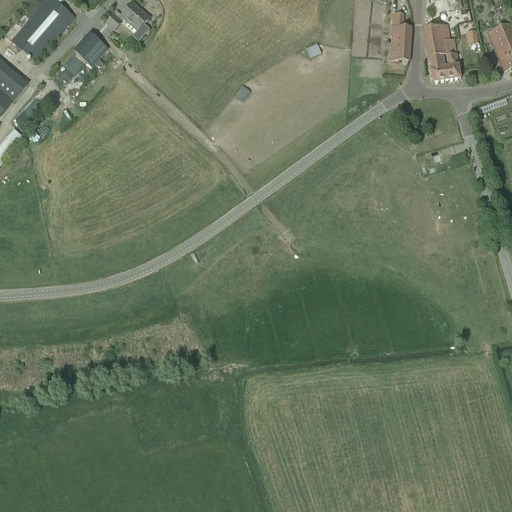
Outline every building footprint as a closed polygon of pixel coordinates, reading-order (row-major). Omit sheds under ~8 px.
[(35,64),(74,19),(52,1),(52,0),(48,0),(11,43),(35,64)] [(447,0),(447,2),(446,2),(449,14),(462,12),(461,11),(467,9),(464,0),(447,0)] [(137,32),(132,38),(138,44),(149,31),(143,26),(149,20),(133,6),(127,12),(126,12),(121,18),(116,13),(106,25),(114,33),(122,24),(124,21),(137,32)] [(410,64),(410,55),(412,29),(404,29),(404,15),(393,14),(390,62),(410,64)] [(488,34),(505,73),(511,70),(511,25),(510,25),(508,19),(501,21),(504,28),(488,34)] [(447,26),(424,30),(433,85),(460,80),(455,48),(450,48),(447,26)] [(469,46),(479,44),(476,32),(467,34),(469,46)] [(95,71),(101,64),(98,61),(108,51),(89,34),(73,52),(91,69),(95,71)] [(316,46),(305,51),(310,61),(321,56),(316,46)] [(0,94),(11,104),(27,86),(0,62),(0,94)] [(243,103),(250,93),(242,87),(235,97),(243,103)] [(0,94),(0,117),(11,104),(0,94)] [(0,158),(4,161),(23,138),(14,131),(0,148),(0,158)]
